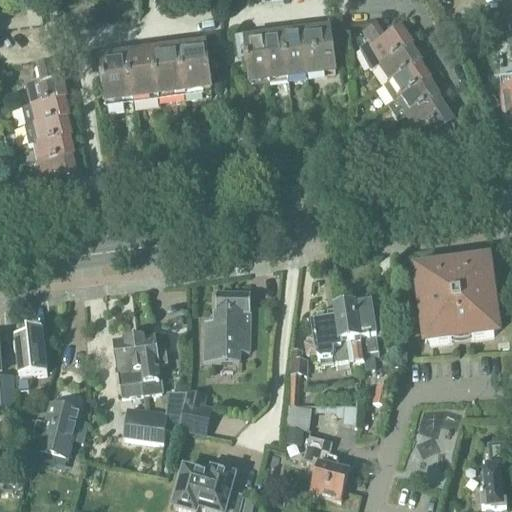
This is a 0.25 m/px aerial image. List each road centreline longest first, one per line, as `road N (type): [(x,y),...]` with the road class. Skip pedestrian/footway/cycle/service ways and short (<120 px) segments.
road 1 (residential): [(103,250),(73,42),(420,1),(511,177)]
road 2 (tertiary): [(356,213),(103,250)]
road 3 (residential): [(373,511),(407,393),(511,386)]
road 4 (tertiary): [(356,213),(511,194)]
